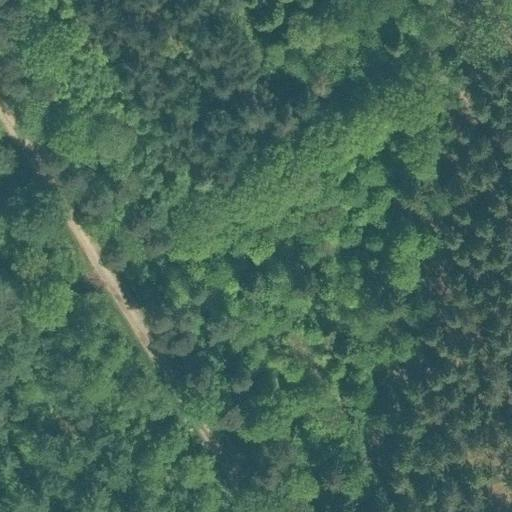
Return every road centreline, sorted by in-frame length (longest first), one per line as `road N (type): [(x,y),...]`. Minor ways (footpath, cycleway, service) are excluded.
road 1 (track): [(472,0),(445,50),(415,248),(355,511)]
road 2 (track): [(0,108),(258,511)]
